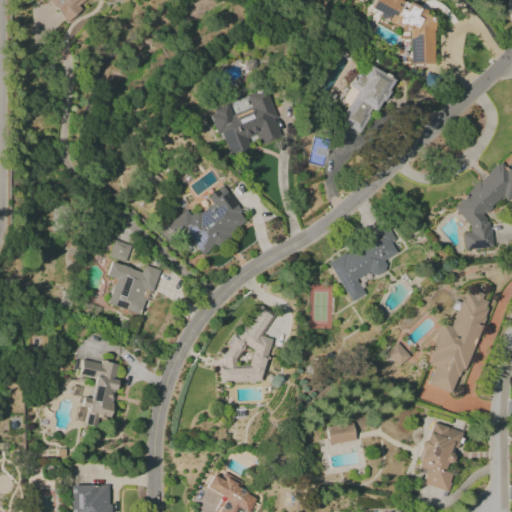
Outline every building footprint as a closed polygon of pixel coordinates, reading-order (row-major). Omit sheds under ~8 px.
[(46,0),(67,21),(79,10),(78,5),(82,2),(100,0),(46,0)] [(432,64),(432,15),(400,0),(372,0),(369,8),(378,12),(378,18),(402,29),(409,29),(409,64),(432,64)] [(390,78),(367,66),(363,75),(355,71),(347,87),(355,91),(338,122),(361,134),(390,78)] [(280,137),(263,90),(208,109),(226,158),(248,150),(244,140),(255,136),(259,145),(280,137)] [(451,206),(471,228),(461,236),(462,250),(491,247),(489,224),(481,215),(501,197),(503,199),(511,198),(511,197),(511,159),(511,160),(503,168),(498,163),(451,206)] [(200,255),(247,222),(221,186),(206,196),(212,204),(199,213),(197,210),(189,216),(185,210),(166,224),(176,238),(184,232),(200,255)] [(326,261),(350,303),(364,294),(355,279),(369,271),(372,277),(386,269),(381,261),(395,253),(389,242),(392,241),(385,227),(326,261)] [(130,245),(113,240),(107,257),(125,263),(130,245)] [(106,304),(138,314),(145,290),(151,292),(158,270),(142,265),(140,272),(109,262),(105,276),(113,279),(106,304)] [(427,385),(453,394),(488,299),(464,290),(450,327),(439,323),(428,353),(432,354),(427,365),(433,367),(427,385)] [(273,315),(257,305),(240,334),(231,334),(227,342),(227,348),(222,355),(222,366),(218,366),(218,382),(262,382),(262,374),(266,367),(266,357),(264,356),(270,346),(270,340),(261,335),(273,315)] [(397,367),(408,357),(395,342),(384,352),(397,367)] [(107,421),(117,366),(81,359),(78,376),(94,379),(90,398),(82,397),(80,407),(87,408),(84,425),(96,427),(97,420),(107,421)] [(448,492),(453,473),(447,472),(454,448),(455,449),(460,431),(429,422),(416,468),(424,471),(420,484),(448,492)] [(327,444),(353,441),(350,423),(324,427),(327,444)] [(224,498),(216,511),(246,511),(254,497),(237,489),(241,482),(222,472),(219,479),(211,475),(204,487),(224,498)] [(69,486),(69,511),(108,511),(108,485),(69,486)]
